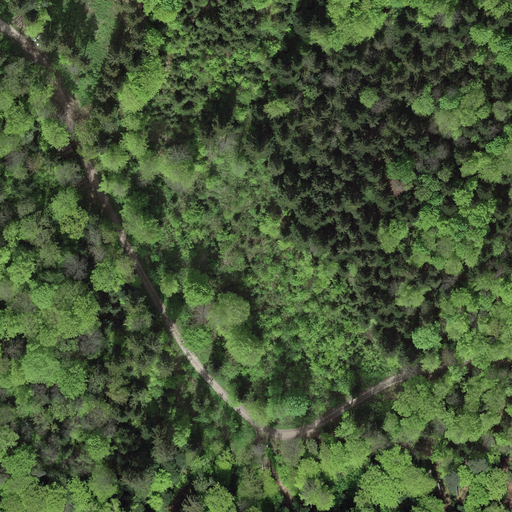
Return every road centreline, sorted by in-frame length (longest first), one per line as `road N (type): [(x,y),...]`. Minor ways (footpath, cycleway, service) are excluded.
road 1 (track): [(413,369),(303,431),(262,426),(194,361),(113,220),(47,65),(0,19)]
road 2 (track): [(511,240),(413,369)]
